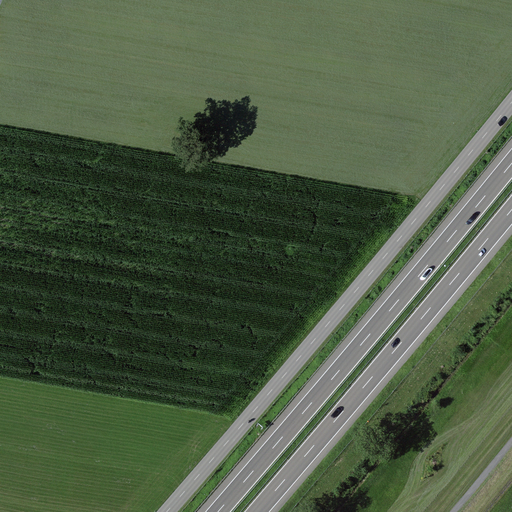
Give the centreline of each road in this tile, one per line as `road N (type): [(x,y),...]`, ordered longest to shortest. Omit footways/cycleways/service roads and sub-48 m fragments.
road 1 (tertiary): [(166,511),(511,103)]
road 2 (motorway): [(511,161),(216,511)]
road 3 (motorway): [(255,511),(511,208)]
